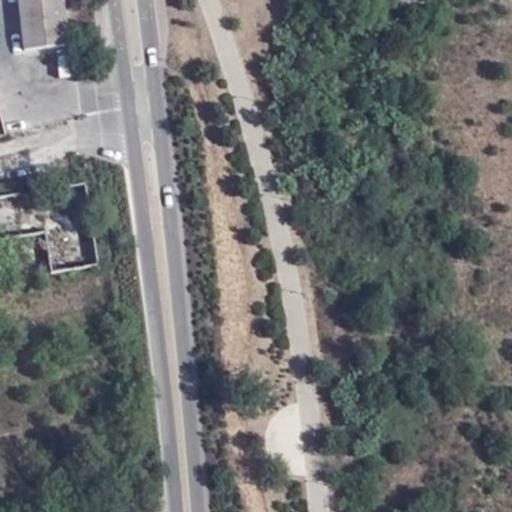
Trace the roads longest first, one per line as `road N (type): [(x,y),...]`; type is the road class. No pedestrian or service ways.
road 1 (tertiary): [(114,0),(186,511)]
road 2 (tertiary): [(188,511),(177,316),(143,0)]
